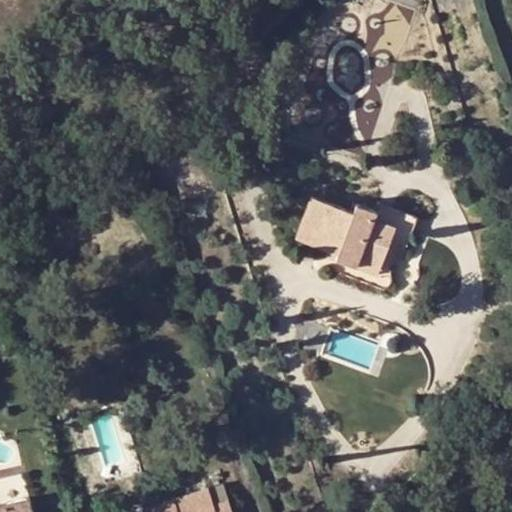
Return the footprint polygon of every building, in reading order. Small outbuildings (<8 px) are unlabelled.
[(375,219),(378,212),(374,211),(357,203),(354,211),(312,196),(296,237),(329,249),(339,253),(337,259),(357,266),(360,258),(381,265),(394,226),(375,219)] [(206,204),(183,200),(182,212),(204,216),(206,204)] [(339,253),(329,249),(327,256),(337,259),(339,253)] [(360,258),(357,266),(356,269),(377,276),(381,265),(360,258)] [(215,503),(228,498),(224,484),(210,488),(215,503)] [(233,511),(228,498),(215,503),(210,488),(143,509),(143,511),(233,511)] [(0,511),(33,511),(30,499),(0,506),(0,511)]
